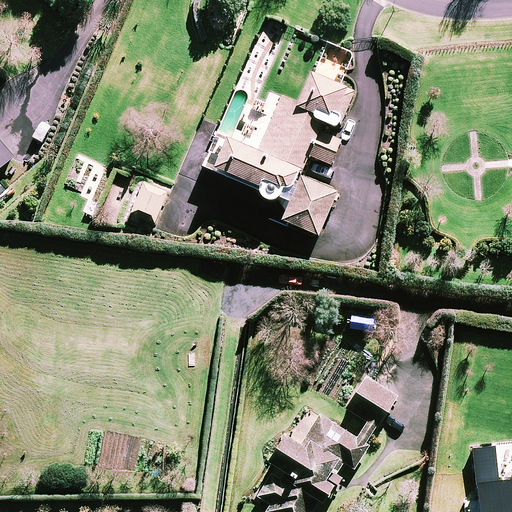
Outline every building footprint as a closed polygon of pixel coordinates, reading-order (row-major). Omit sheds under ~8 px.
[(206,171),(269,198),(277,196),(287,200),(280,218),(317,234),(335,192),(299,176),(307,158),(329,167),(340,143),(317,134),(322,122),(338,129),(353,92),(340,86),(352,58),(327,47),(317,72),(310,69),(295,104),(281,98),(279,102),(268,98),(263,109),(255,106),(241,139),(228,134),(224,143),(218,141),(206,171)] [(0,165),(13,154),(0,138),(0,165)] [(169,186),(147,176),(132,212),(155,222),(169,186)] [(369,444),(365,441),(395,394),(364,375),(345,405),(365,418),(354,434),(321,413),(303,442),(284,430),(269,455),(278,461),(258,493),(272,502),(266,510),(269,511),(319,511),(349,463),(354,466),(369,444)] [(511,443),(474,447),(480,511),(503,511),(511,511),(511,443)]
